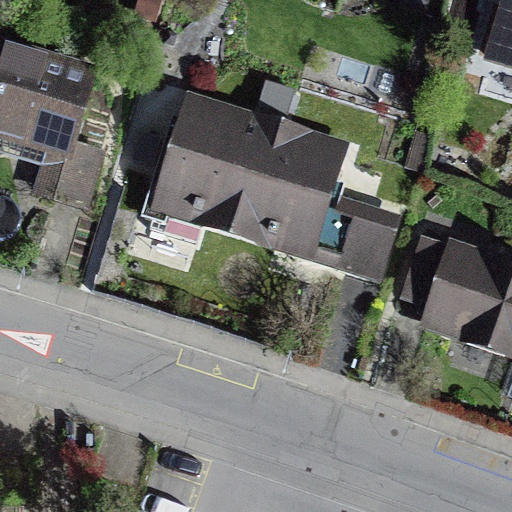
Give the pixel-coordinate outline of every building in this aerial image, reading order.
[(511,0),(508,0),(492,57),(511,63),(511,0)] [(0,135),(67,156),(53,199),(84,208),(100,154),(72,146),(93,77),(0,49),(0,135)] [(236,167),(249,127),(188,108),(150,230),(196,245),(205,218),(225,224),(243,169),(236,167)] [(243,169),(225,224),(308,250),(305,260),(375,282),(393,226),(325,205),(341,156),(249,127),(236,167),(243,169)] [(511,350),(511,273),(424,243),(405,300),(433,310),(429,322),(511,350)]
